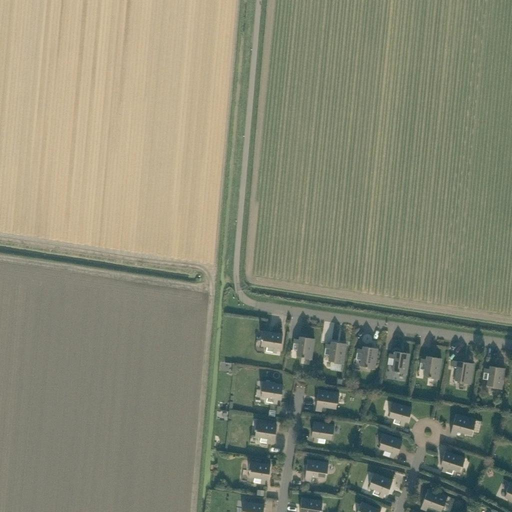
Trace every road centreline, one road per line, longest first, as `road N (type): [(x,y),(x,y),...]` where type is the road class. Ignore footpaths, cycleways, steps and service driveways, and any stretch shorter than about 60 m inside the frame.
road 1 (track): [(0,238),(210,271),(207,344)]
road 2 (unclassified): [(255,304),(511,345)]
road 3 (track): [(193,511),(207,344)]
